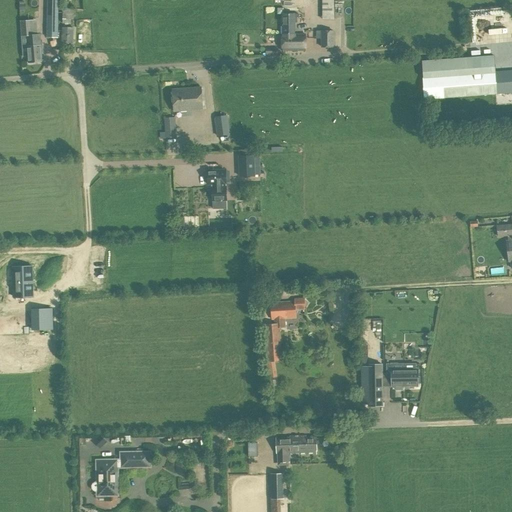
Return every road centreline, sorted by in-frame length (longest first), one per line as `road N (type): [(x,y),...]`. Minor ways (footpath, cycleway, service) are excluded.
road 1 (unclassified): [(0,79),(351,54)]
road 2 (residential): [(511,279),(289,293)]
road 3 (unclassified): [(219,511),(219,432),(342,425)]
road 4 (track): [(76,74),(89,229),(69,267)]
road 5 (unknown): [(198,65),(205,121),(188,144),(163,160),(86,168)]
